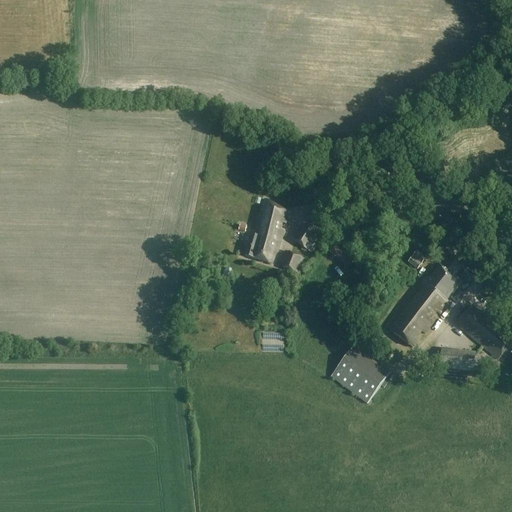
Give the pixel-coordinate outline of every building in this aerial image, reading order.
[(286,224),(289,213),(265,200),(256,237),(251,236),(245,257),(272,265),(276,252),(278,253),(284,231),(280,230),(282,223),(286,224)] [(310,253),(323,234),(309,223),(295,242),(310,253)] [(305,259),(285,251),(279,267),(299,275),(305,259)] [(417,252),(408,263),(417,270),(426,259),(417,252)] [(447,301),(462,283),(441,267),(426,285),(390,331),(413,348),(419,340),(416,337),(420,332),(425,335),(434,322),(430,319),(435,312),(440,315),(449,303),(447,301)] [(472,307),(456,325),(498,361),(511,344),(511,338),(494,323),(490,327),(485,323),(488,319),(481,312),(479,313),(472,307)] [(330,377),(366,404),(389,373),(353,346),(330,377)] [(440,368),(473,372),(475,353),(442,349),(440,368)]
